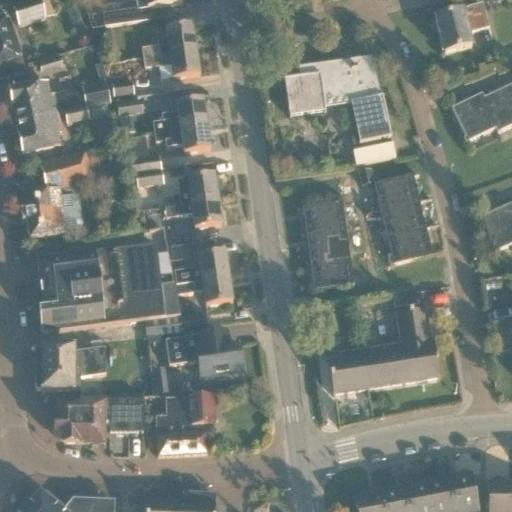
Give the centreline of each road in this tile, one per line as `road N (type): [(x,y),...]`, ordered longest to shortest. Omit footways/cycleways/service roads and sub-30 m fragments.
road 1 (secondary): [(298,463),(230,0)]
road 2 (residential): [(478,426),(449,236),(406,85),(374,18)]
road 3 (unclassified): [(298,463),(208,475),(97,474),(14,456)]
road 4 (tertiary): [(298,463),(478,426)]
road 5 (residential): [(12,370),(0,244)]
